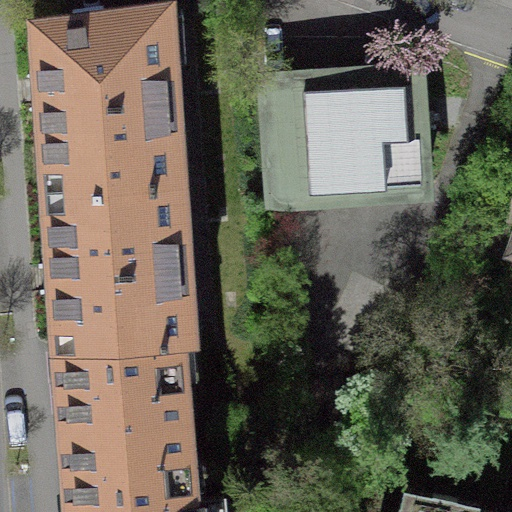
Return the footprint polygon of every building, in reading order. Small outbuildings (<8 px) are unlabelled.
[(36,91),(43,184),(173,175),(161,6),(104,14),(102,4),(72,8),(74,18),(32,24),(36,91)] [(340,71),(263,76),(271,195),(425,184),(418,65),(340,71)] [(173,175),(43,184),(49,277),(54,346),(182,337),(182,335),(183,335),(173,175)] [(194,496),(182,337),(54,346),(60,428),(66,509),(194,496)] [(511,511),(479,504),(480,498),(403,482),(400,499),(399,499),(396,511),(511,511)] [(225,511),(223,491),(198,493),(198,496),(194,496),(66,509),(66,511),(225,511)]
